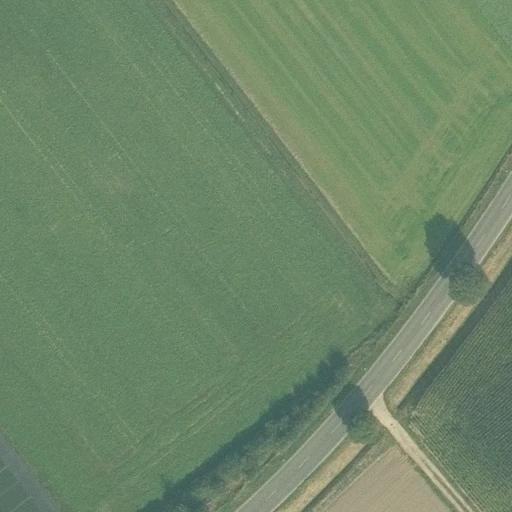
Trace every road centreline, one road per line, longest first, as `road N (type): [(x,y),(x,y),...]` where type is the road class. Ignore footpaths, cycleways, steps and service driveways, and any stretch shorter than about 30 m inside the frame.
road 1 (tertiary): [(254,511),(365,396),(511,191)]
road 2 (track): [(365,396),(464,511)]
